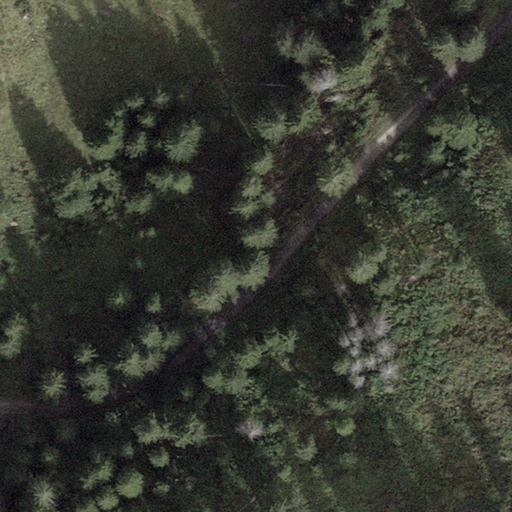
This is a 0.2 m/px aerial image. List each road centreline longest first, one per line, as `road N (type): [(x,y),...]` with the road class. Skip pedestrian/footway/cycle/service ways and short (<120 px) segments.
road 1 (track): [(511,16),(384,137),(137,402)]
road 2 (track): [(0,403),(137,402)]
